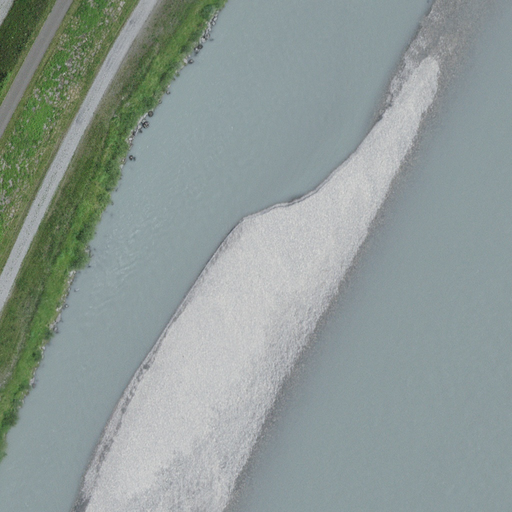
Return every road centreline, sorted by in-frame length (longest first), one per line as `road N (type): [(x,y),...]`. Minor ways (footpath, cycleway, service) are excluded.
road 1 (track): [(0,308),(154,0)]
road 2 (track): [(68,0),(0,127)]
